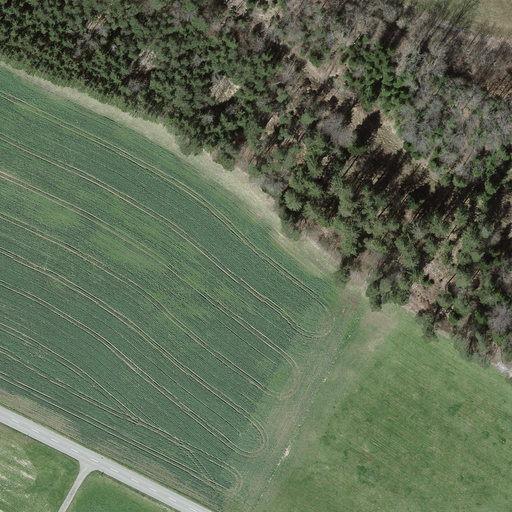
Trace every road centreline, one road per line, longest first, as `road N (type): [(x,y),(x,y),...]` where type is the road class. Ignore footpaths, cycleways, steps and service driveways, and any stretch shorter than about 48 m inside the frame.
road 1 (track): [(511,227),(400,156),(229,0)]
road 2 (secondary): [(0,413),(196,511)]
